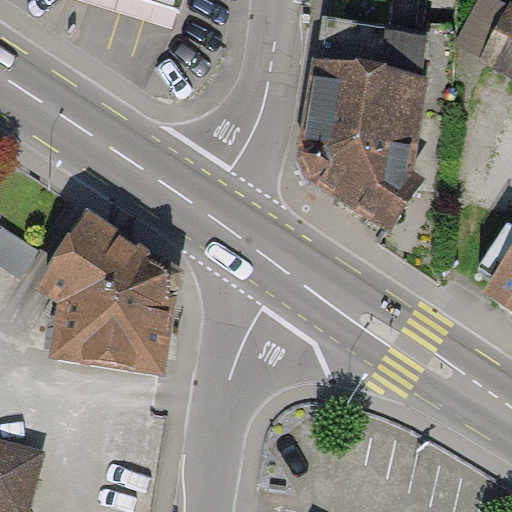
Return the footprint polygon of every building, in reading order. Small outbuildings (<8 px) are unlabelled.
[(152,0),(197,15),(201,0),(152,0)] [(511,15),(487,62),(511,75),(511,15)] [(444,53),(329,34),(307,171),(330,200),(408,255),(440,210),(422,189),(444,53)] [(34,281),(65,301),(58,356),(168,370),(180,277),(162,271),(75,217),(34,281)] [(511,277),(497,301),(511,310),(511,277)] [(31,511),(44,460),(0,449),(0,511),(31,511)]
